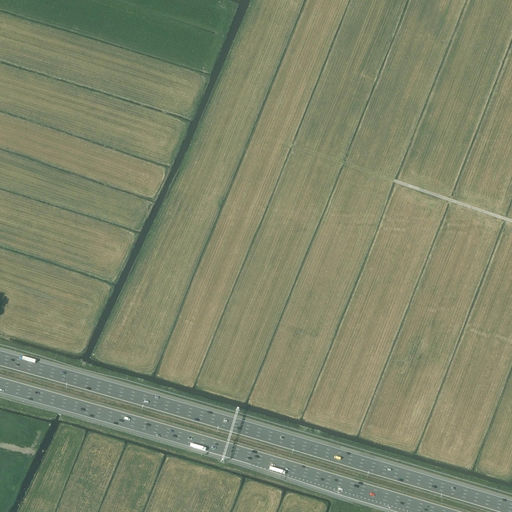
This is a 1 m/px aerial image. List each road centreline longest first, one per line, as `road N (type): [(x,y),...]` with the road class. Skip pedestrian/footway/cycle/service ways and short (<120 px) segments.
road 1 (motorway): [(511,508),(0,358)]
road 2 (motorway): [(0,385),(435,511)]
road 3 (track): [(287,142),(511,221)]
